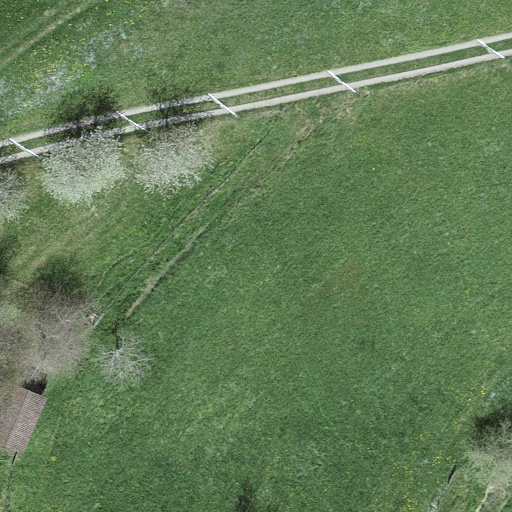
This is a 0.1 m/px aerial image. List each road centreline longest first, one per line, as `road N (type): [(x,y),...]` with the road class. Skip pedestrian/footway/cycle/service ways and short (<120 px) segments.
road 1 (track): [(0,163),(511,44)]
road 2 (track): [(415,511),(452,440),(511,366)]
